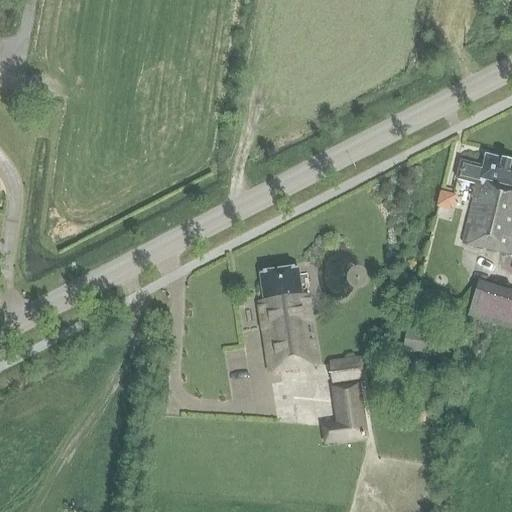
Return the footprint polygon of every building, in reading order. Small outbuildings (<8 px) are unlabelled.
[(479,186),(467,233),(464,245),(511,256),(511,162),(486,156),(483,168),(461,162),(457,180),(479,186)] [(436,206),(453,210),(457,194),(440,190),(436,206)] [(302,296),(298,269),(260,274),(264,303),(259,304),(270,373),(318,366),(307,296),(302,296)] [(407,328),(402,350),(463,362),(468,339),(407,328)] [(335,386),(366,382),(363,358),(331,362),(335,386)] [(336,396),(338,410),(359,407),(357,393),(336,396)] [(326,444),(365,438),(363,422),(339,426),(323,428),(326,444)]
